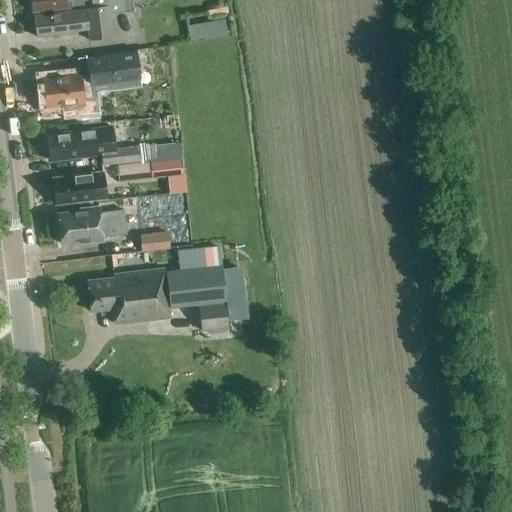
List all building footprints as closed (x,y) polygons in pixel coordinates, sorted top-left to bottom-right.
[(30,0),(32,13),(70,8),(70,6),(83,4),(83,0),(84,0),(30,0)] [(90,0),(92,8),(33,16),(36,38),(73,33),(72,31),(87,29),(89,40),(112,38),(109,14),(132,11),(130,0),(90,0)] [(199,23),(201,38),(226,34),(224,19),(199,23)] [(43,101),(46,102),(46,106),(61,104),(61,105),(64,105),(65,117),(62,117),(62,119),(99,115),(99,114),(96,114),(94,100),(89,100),(89,92),(137,85),(135,68),(138,68),(135,51),(86,57),(88,76),(79,77),(79,76),(43,80),(44,91),(42,93),(43,101)] [(78,124),(79,132),(47,135),(50,160),(82,156),(81,148),(110,145),(108,129),(107,121),(78,124)] [(100,152),(102,166),(141,162),(139,148),(100,152)] [(162,161),(149,162),(150,171),(151,180),(183,176),(181,159),(162,161)] [(117,166),(118,183),(151,180),(150,171),(149,162),(117,166)] [(103,173),(53,179),(56,204),(85,201),(93,200),(106,199),(103,173)] [(99,208),(57,213),(60,244),(73,243),(73,246),(103,242),(103,236),(126,233),(124,212),(100,214),(99,208)] [(141,253),(170,250),(168,233),(139,236),(141,253)] [(178,252),(180,271),(164,272),(163,269),(113,274),(113,278),(87,281),(90,312),(112,310),(114,324),(169,318),(168,308),(197,305),(200,331),(228,328),(223,289),(239,287),(237,267),(221,269),(218,248),(178,252)]
